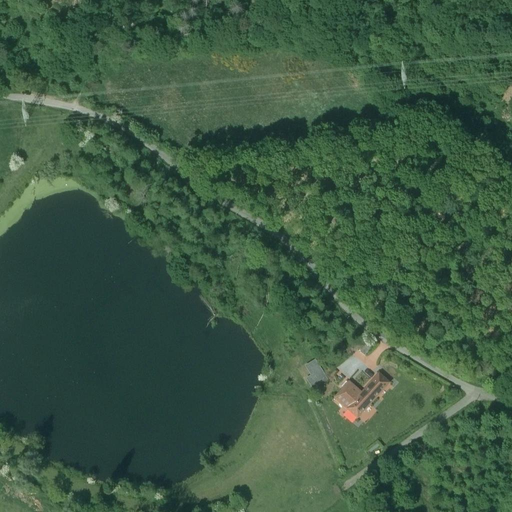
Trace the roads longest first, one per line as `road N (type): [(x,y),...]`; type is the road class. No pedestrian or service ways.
road 1 (unclassified): [(74,109),(132,134),(275,232),(370,329),(478,394)]
road 2 (unclassified): [(478,394),(342,488)]
